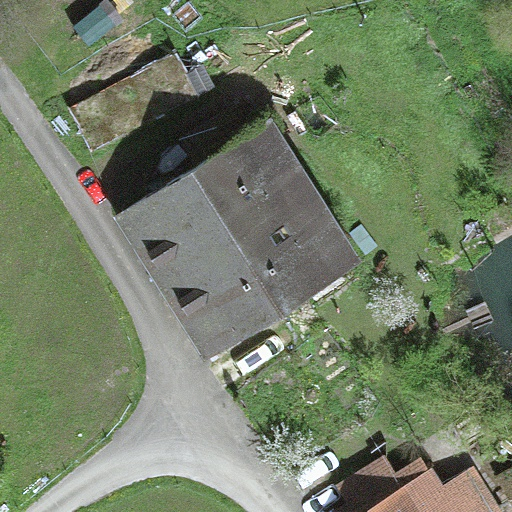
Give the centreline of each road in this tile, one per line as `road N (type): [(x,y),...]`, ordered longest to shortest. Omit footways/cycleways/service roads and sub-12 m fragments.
road 1 (residential): [(41,511),(102,463),(188,424)]
road 2 (track): [(282,511),(237,454),(188,424)]
